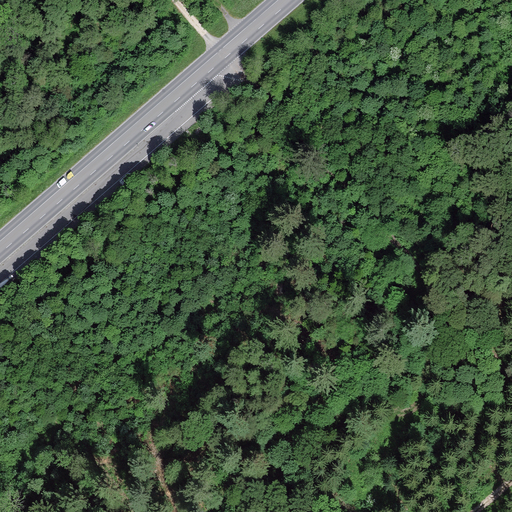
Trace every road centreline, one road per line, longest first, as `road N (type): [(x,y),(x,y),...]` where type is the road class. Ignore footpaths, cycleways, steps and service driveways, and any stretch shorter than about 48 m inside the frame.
road 1 (track): [(511,383),(223,53)]
road 2 (primary): [(284,0),(0,247)]
